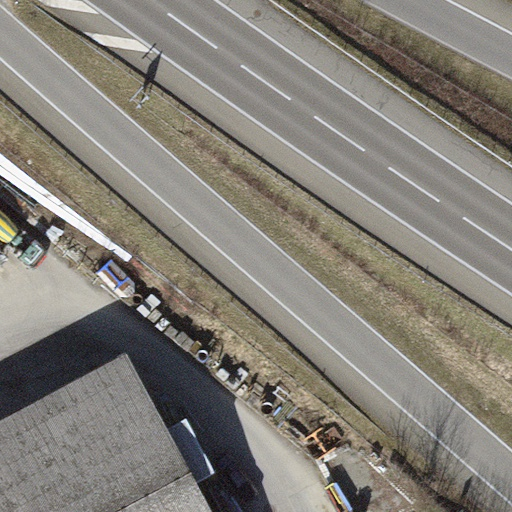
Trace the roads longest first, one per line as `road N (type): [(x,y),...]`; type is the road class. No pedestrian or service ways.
road 1 (trunk): [(0,35),(511,480)]
road 2 (trunk): [(145,0),(511,250)]
